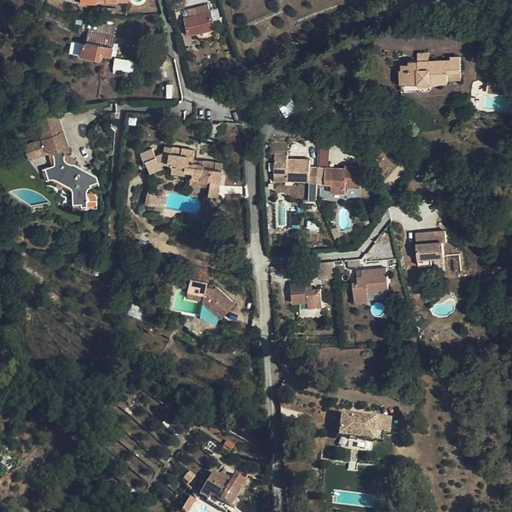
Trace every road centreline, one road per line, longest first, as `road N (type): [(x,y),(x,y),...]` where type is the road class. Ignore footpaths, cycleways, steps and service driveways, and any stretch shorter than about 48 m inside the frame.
road 1 (residential): [(240,101),(250,113),(284,511)]
road 2 (unknown): [(262,265),(364,254),(396,219)]
road 3 (unknown): [(198,93),(89,117),(90,153)]
road 4 (residential): [(169,0),(188,84),(240,101)]
